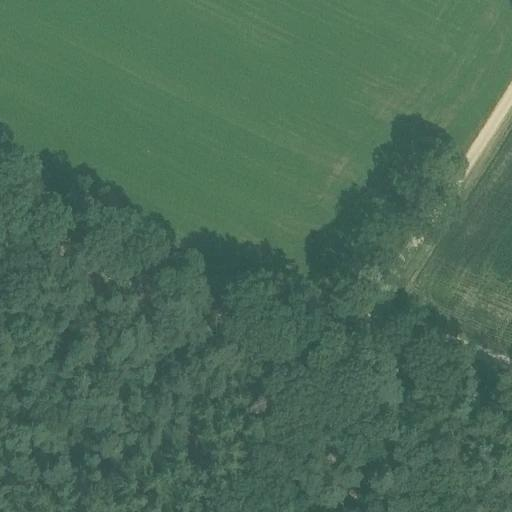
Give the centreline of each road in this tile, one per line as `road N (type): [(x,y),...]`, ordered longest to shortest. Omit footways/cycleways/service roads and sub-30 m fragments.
road 1 (track): [(371,307),(511,93)]
road 2 (track): [(240,511),(371,307)]
road 3 (track): [(511,364),(371,307)]
